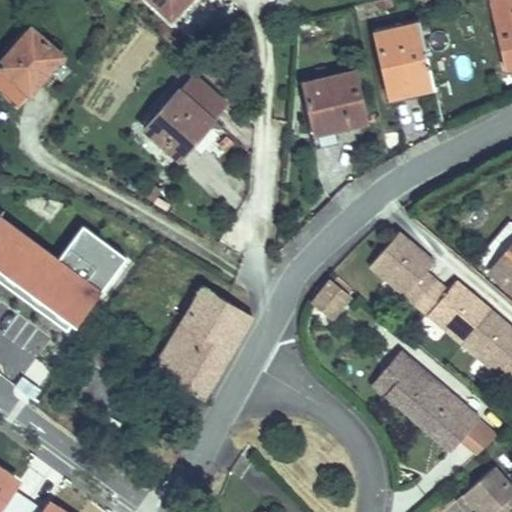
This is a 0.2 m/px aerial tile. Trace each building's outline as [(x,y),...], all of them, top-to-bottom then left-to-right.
[(225,0),(171,0),(193,21),(212,0),(225,0)] [(452,73),(438,20),(395,32),(412,95),(434,90),(431,78),(452,73)] [(54,28),(21,69),(54,97),(87,55),(54,28)] [(452,73),(431,78),(434,90),(455,84),(452,73)] [(215,75),(170,132),(206,162),(252,103),(215,75)] [(376,80),(329,92),(342,138),(389,125),(376,80)] [(0,225),(55,267),(60,261),(0,215),(0,225)] [(0,271),(73,326),(76,329),(122,268),(105,255),(110,247),(85,228),(60,261),(55,267),(0,225),(0,271)] [(398,232),(370,265),(416,305),(437,281),(426,271),(434,262),(398,232)] [(105,255),(122,268),(128,260),(110,247),(105,255)] [(511,249),(502,259),(511,268),(511,249)] [(0,281),(67,333),(73,326),(0,271),(0,281)] [(416,305),(463,344),(491,311),(456,281),(448,291),(437,281),(416,305)] [(246,313),(200,284),(150,364),(196,392),(246,313)] [(329,296),(313,316),(343,332),(355,310),(329,296)] [(463,344),(509,384),(511,380),(511,328),(491,311),(463,344)] [(104,336),(84,362),(127,394),(147,367),(104,336)] [(391,373),(405,388),(435,351),(419,338),(391,373)] [(435,351),(405,388),(470,444),(501,408),(435,351)] [(164,486),(182,454),(150,435),(132,466),(164,486)] [(511,457),(473,492),(486,507),(494,500),(504,511),(511,505),(511,457)] [(0,511),(68,511),(60,506),(55,511),(46,511),(43,509),(6,484),(13,474),(0,465),(0,511)] [(22,480),(13,474),(6,484),(15,490),(22,480)] [(46,511),(55,511),(60,506),(50,500),(43,509),(46,511)]
